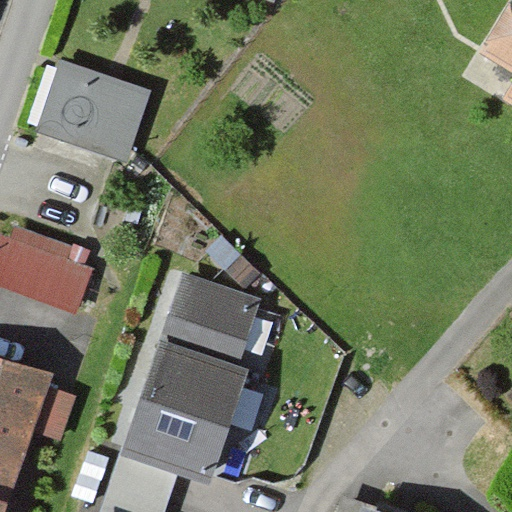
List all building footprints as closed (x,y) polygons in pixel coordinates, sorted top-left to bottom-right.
[(511,0),(480,49),(511,69),(511,85),(505,96),(511,100),(511,0)] [(147,92),(61,63),(38,132),(124,161),(147,92)] [(0,246),(0,283),(71,309),(86,267),(4,236),(0,246)] [(258,299),(186,274),(164,339),(236,363),(258,299)] [(245,366),(236,363),(164,339),(127,449),(176,466),(208,477),(245,366)] [(0,356),(0,511),(1,511),(50,374),(0,356)] [(160,511),(176,466),(127,449),(105,511),(160,511)]
